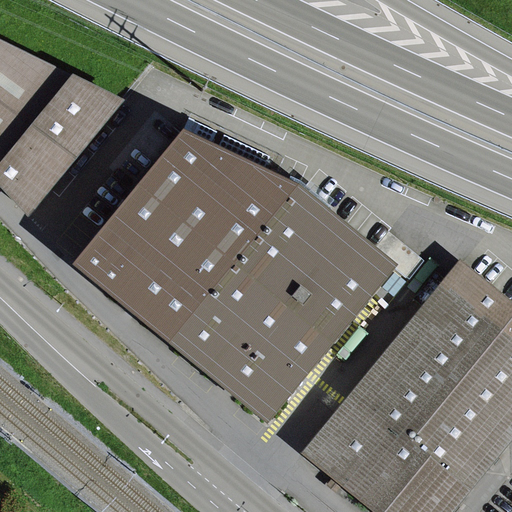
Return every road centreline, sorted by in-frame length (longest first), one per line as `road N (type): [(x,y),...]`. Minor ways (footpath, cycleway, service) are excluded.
road 1 (motorway): [(139,0),(511,180)]
road 2 (residential): [(0,290),(243,511)]
road 3 (motorway): [(511,118),(260,0)]
road 4 (motorway): [(511,65),(392,0)]
